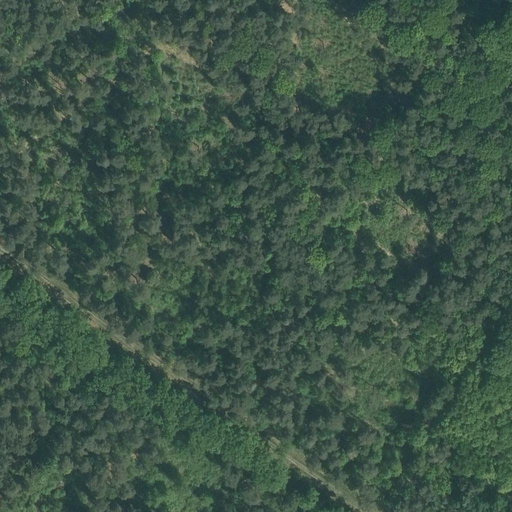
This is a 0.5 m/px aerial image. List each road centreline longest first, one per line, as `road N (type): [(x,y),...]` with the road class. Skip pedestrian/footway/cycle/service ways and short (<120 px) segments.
road 1 (track): [(0,245),(374,510)]
road 2 (track): [(0,157),(206,0)]
road 3 (track): [(374,510),(511,293)]
